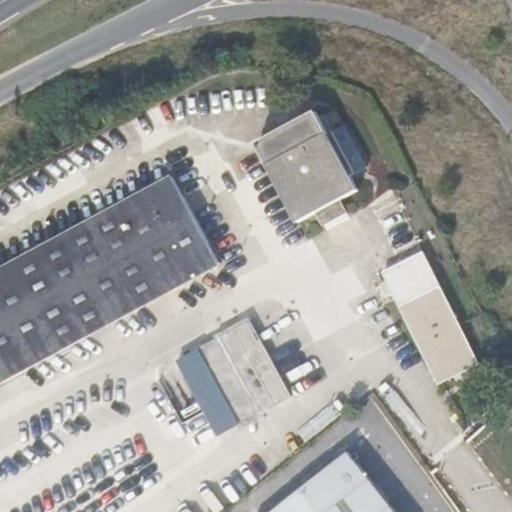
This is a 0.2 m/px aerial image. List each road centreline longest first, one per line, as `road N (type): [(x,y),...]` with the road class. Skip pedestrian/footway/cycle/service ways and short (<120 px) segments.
road 1 (tertiary): [(137,20),(273,8),(340,12),(422,43),(511,119)]
road 2 (unknown): [(207,135),(308,91),(328,90),(363,111),(384,156)]
road 3 (primary): [(0,91),(137,20)]
